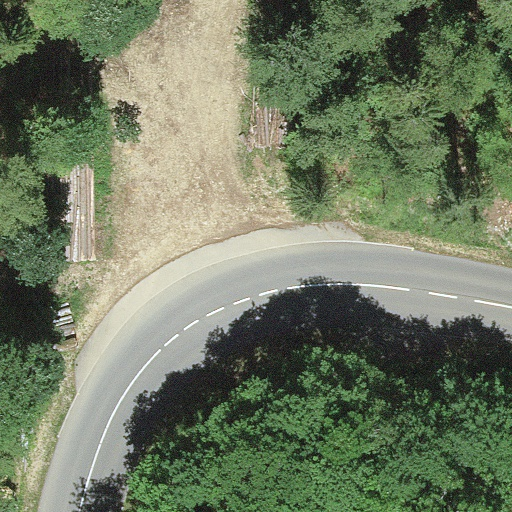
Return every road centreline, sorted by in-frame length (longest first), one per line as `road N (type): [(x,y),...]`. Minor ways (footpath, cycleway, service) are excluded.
road 1 (tertiary): [(511,317),(325,286),(229,300),(177,333),(137,378),(96,455),(86,511)]
road 2 (track): [(479,311),(276,405),(241,447),(228,511)]
road 3 (track): [(229,300),(74,0)]
